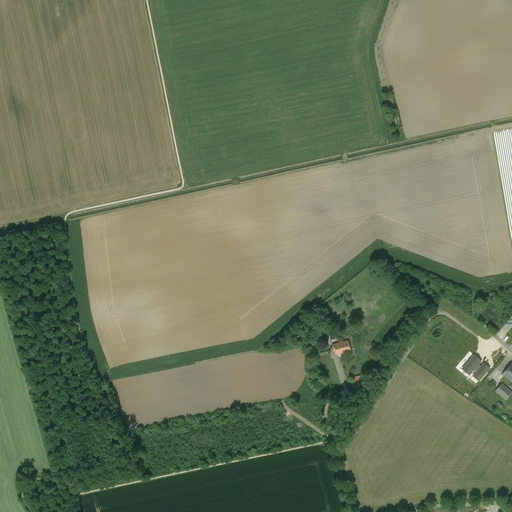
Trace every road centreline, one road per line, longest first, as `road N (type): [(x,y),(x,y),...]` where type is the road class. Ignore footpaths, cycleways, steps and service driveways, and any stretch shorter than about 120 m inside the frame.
road 1 (track): [(336,461),(425,320),(447,314),(480,339)]
road 2 (unclassified): [(350,511),(325,418),(338,395)]
